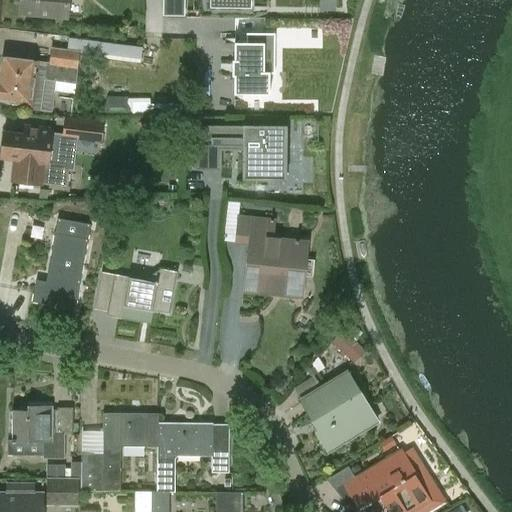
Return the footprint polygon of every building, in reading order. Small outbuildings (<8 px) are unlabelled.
[(68,0),(21,0),(20,14),(67,19),(68,0)] [(188,16),(188,0),(167,0),(167,16),(188,16)] [(40,47),(52,49),(50,64),(2,59),(0,77),(0,101),(29,105),(28,110),(52,113),(57,81),(75,83),(79,52),(80,42),(42,37),(40,47)] [(226,40),(227,92),(259,92),(259,69),(256,69),(256,40),(226,40)] [(78,140),(102,142),(104,129),(79,126),(79,119),(66,118),(64,135),(52,135),(52,131),(25,127),(24,136),(4,134),(2,157),(15,159),(13,182),(41,186),(42,181),(70,185),(71,171),(74,171),(78,140)] [(195,128),(195,171),(221,171),(221,151),(244,152),(243,180),(284,181),(285,129),(195,128)] [(308,243),(274,239),(276,219),(256,217),(256,209),(238,207),(234,246),(250,247),(245,292),(302,298),(308,243)] [(75,310),(91,225),(57,219),(46,282),(36,281),(32,302),(75,310)] [(129,278),(115,276),(102,273),(94,309),(108,312),(107,316),(150,324),(153,312),(169,315),(177,273),(160,270),(144,281),(129,278)] [(362,341),(350,322),(349,321),(331,343),(345,357),(362,341)] [(316,433),(328,453),(378,423),(347,372),(300,401),(319,431),(316,433)] [(12,411),(12,441),(43,441),(43,457),(43,460),(64,460),(65,435),(53,434),(53,406),(27,406),(27,411),(12,411)] [(121,492),(121,450),(121,445),(144,445),(144,448),(157,448),(159,448),(159,424),(159,414),(103,413),(103,428),(103,453),(81,453),(81,463),(81,479),(81,492),(121,492)] [(157,491),(170,491),(175,491),(175,459),(177,457),(212,457),(212,473),(229,473),(230,425),(159,424),(159,448),(157,448),(157,491)] [(412,511),(432,500),(401,450),(344,485),(359,509),(379,497),(388,511),(412,511)] [(70,463),(70,479),(81,479),(81,463),(70,463)] [(47,466),(46,479),(64,479),(64,466),(47,466)] [(81,492),(81,479),(70,479),(64,479),(46,479),(46,498),(79,498),(81,498),(81,492)] [(0,511),(41,511),(42,495),(34,495),(34,483),(6,483),(6,494),(0,494),(0,511)] [(156,511),(157,491),(134,491),(133,511),(156,511)] [(169,511),(170,491),(157,491),(156,511),(169,511)] [(242,511),(243,493),(235,493),(216,493),(215,511),(242,511)]
